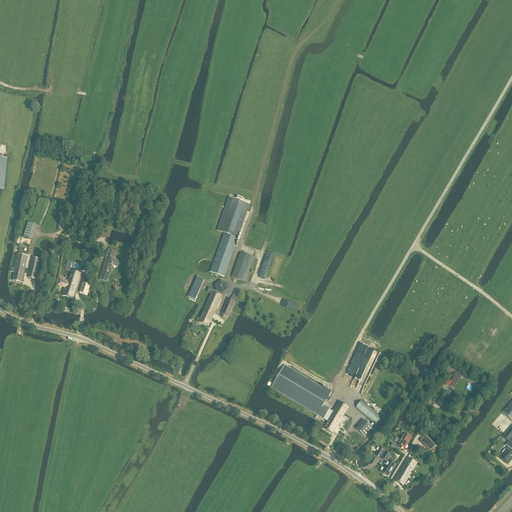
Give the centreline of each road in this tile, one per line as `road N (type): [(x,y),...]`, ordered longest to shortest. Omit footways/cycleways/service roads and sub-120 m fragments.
road 1 (unclassified): [(399,511),(309,446),(0,309)]
road 2 (track): [(346,395),(340,376),(354,346),(511,75)]
road 3 (track): [(511,317),(413,245)]
